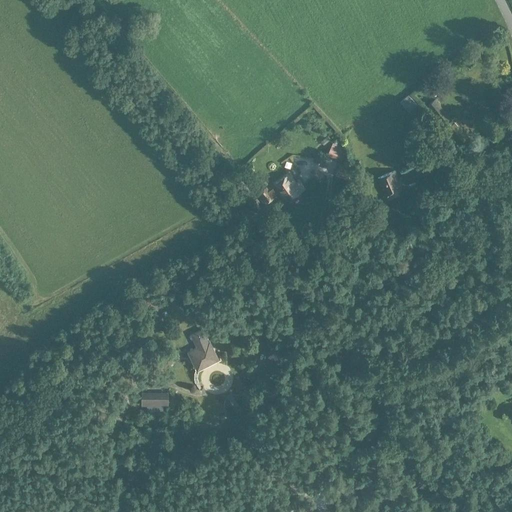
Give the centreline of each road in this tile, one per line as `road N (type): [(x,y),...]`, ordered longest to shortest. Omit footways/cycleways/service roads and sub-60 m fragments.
road 1 (unclassified): [(214,511),(351,438),(320,369),(328,346),(424,344),(511,286)]
road 2 (track): [(90,0),(258,199),(280,277),(328,346)]
road 3 (unclassified): [(0,455),(131,467),(177,511)]
